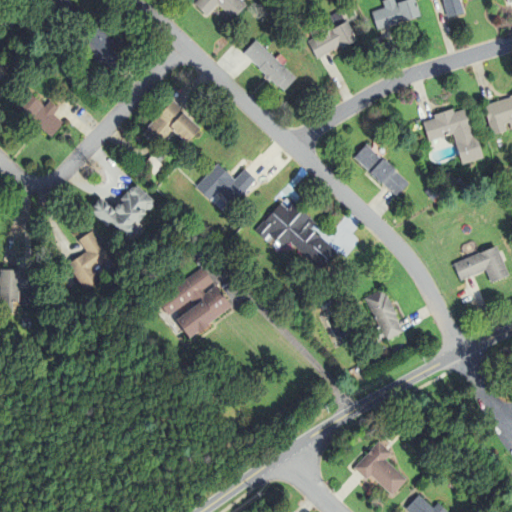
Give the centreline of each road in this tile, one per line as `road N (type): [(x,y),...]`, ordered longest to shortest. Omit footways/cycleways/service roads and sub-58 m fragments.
road 1 (residential): [(460,351),(389,241),(134,0)]
road 2 (residential): [(179,43),(59,178),(36,186),(0,162)]
road 3 (residential): [(292,149),(383,88),(511,41)]
road 4 (tertiary): [(263,467),(392,387)]
road 5 (tertiary): [(392,387),(511,328)]
